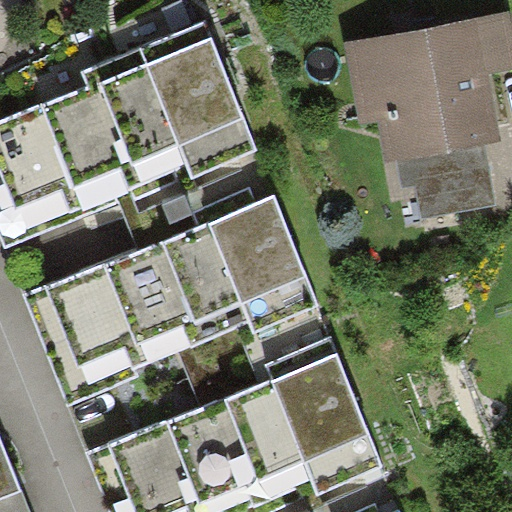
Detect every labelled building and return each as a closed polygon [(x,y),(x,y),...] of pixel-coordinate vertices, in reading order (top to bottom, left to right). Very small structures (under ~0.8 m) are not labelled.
[(481,21),(491,76),(511,72),(511,20),(511,16),(481,21)] [(400,164),(488,149),(504,146),(491,76),(481,21),(348,45),(362,124),(381,121),(389,166),(400,164)] [(209,31),(0,116),(0,234),(6,250),(247,152),(257,148),(209,31)] [(488,149),(400,164),(405,191),(417,189),(423,218),(498,204),(488,149)] [(145,246),(28,296),(71,402),(137,372),(134,366),(248,317),(254,331),(319,304),(273,194),(264,198),(207,226),(162,247),(160,240),(145,246)] [(166,424),(91,456),(114,511),(250,511),(253,511),(313,485),(319,497),(374,473),(386,468),(330,341),(269,367),(275,383),(169,429),(166,424)] [(0,511),(32,511),(0,432),(0,511)]
